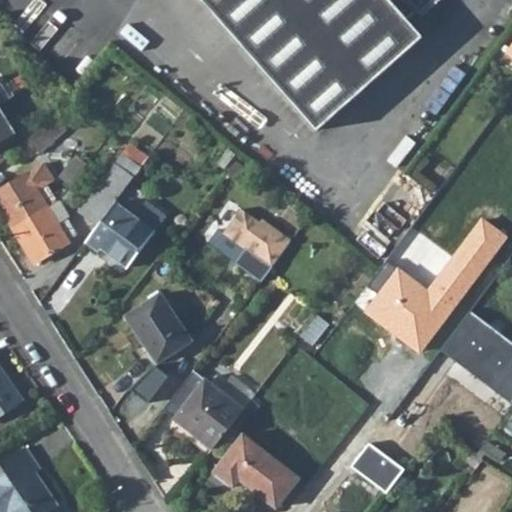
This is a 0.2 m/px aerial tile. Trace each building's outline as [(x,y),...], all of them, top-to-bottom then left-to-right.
[(413,25),(420,16),(438,0),(203,0),(312,125),(420,33),(413,25)] [(443,86),(429,104),(439,111),(452,93),(443,86)] [(0,104),(0,138),(15,129),(0,104)] [(59,175),(69,183),(86,163),(77,155),(59,175)] [(53,178),(43,162),(0,188),(0,204),(13,226),(45,206),(55,200),(45,183),(53,178)] [(79,208),(97,222),(113,200),(132,175),(115,162),(79,208)] [(97,222),(84,240),(98,251),(101,248),(126,267),(147,240),(139,234),(146,225),(113,200),(97,222)] [(45,206),(13,226),(35,262),(67,242),(66,239),(74,233),(63,214),(54,220),(45,206)] [(234,261),(260,281),(267,272),(275,261),(291,240),(263,218),(260,222),(241,207),(223,231),(245,247),(234,261)] [(146,225),(139,234),(147,240),(154,231),(146,225)] [(188,338),(158,291),(125,313),(154,360),(188,338)] [(0,364),(0,416),(24,400),(0,364)] [(164,408),(213,447),(243,409),(193,369),(164,408)] [(300,477),(242,432),(215,469),(234,484),(240,477),(277,506),(300,477)] [(0,463),(5,472),(0,474),(0,511),(55,511),(52,507),(56,504),(34,472),(40,468),(25,446),(0,463)] [(306,503),(298,511),(312,511),(314,509),(306,503)]
